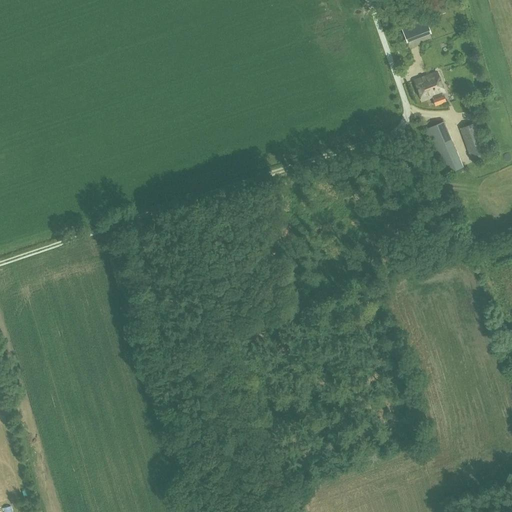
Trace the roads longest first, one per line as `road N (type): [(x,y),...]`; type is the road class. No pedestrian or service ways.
road 1 (track): [(300,511),(195,198)]
road 2 (unknown): [(410,125),(456,249),(473,259),(511,335)]
